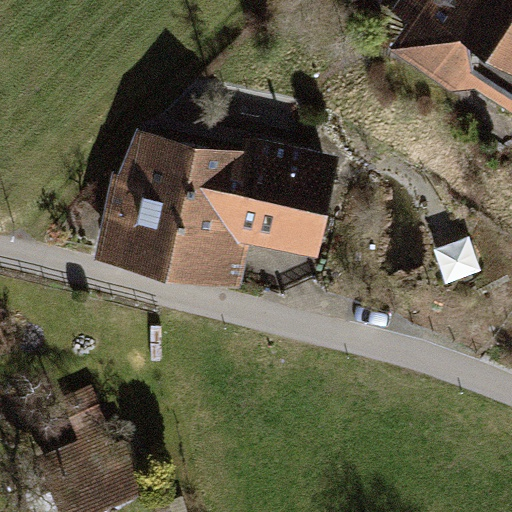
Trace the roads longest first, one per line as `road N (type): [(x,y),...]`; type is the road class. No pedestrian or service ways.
road 1 (unclassified): [(0,252),(351,338),(511,393)]
road 2 (track): [(262,0),(4,253)]
